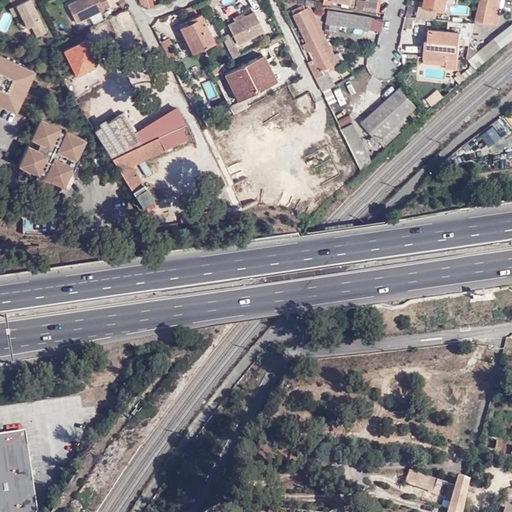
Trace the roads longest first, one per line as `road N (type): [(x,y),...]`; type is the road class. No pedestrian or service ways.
road 1 (motorway): [(0,336),(511,261)]
road 2 (motorway): [(511,225),(0,298)]
road 3 (residential): [(511,100),(455,145),(277,326)]
road 4 (residential): [(277,326),(312,347),(511,334)]
road 5 (residential): [(277,326),(142,511)]
road 6 (residential): [(132,0),(231,203)]
